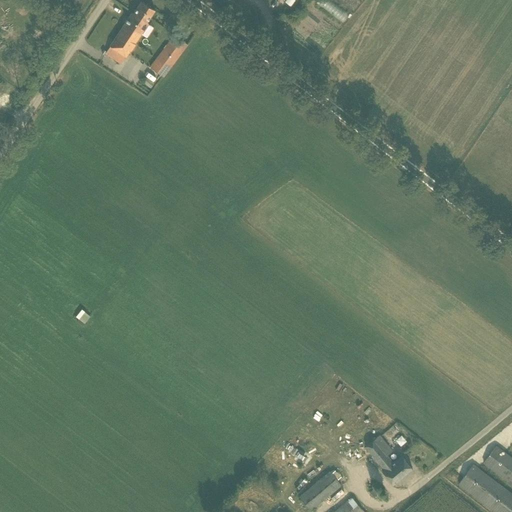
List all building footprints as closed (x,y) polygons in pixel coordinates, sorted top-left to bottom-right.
[(327,0),(319,0),(316,5),(343,21),(348,13),(327,0)] [(132,12),(110,46),(126,57),(131,50),(135,44),(134,43),(148,23),(146,22),(149,18),(154,10),(141,1),(133,13),(132,12)] [(174,35),(150,67),(163,76),(187,44),(174,35)] [(76,316),(84,323),(90,316),(83,309),(76,316)] [(387,456),(392,451),(379,435),(366,447),(385,469),(382,471),(393,484),(412,468),(400,455),(392,462),(387,456)] [(297,443),(288,454),(307,469),(315,458),(297,443)] [(511,485),(511,457),(496,446),(483,464),(511,485)] [(457,486),(494,511),(511,511),(511,492),(472,465),(457,486)] [(329,471),(298,497),(301,500),(311,510),(341,485),(336,480),(331,473),(329,471)] [(360,511),(363,511),(351,497),(333,511),(360,511)]
